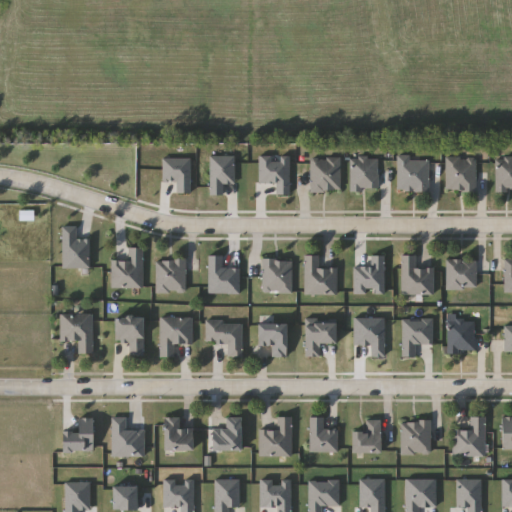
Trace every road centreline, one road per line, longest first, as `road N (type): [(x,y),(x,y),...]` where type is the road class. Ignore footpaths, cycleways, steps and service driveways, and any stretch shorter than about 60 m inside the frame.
road 1 (residential): [(511,223),(162,223),(0,173)]
road 2 (residential): [(0,376),(511,382)]
